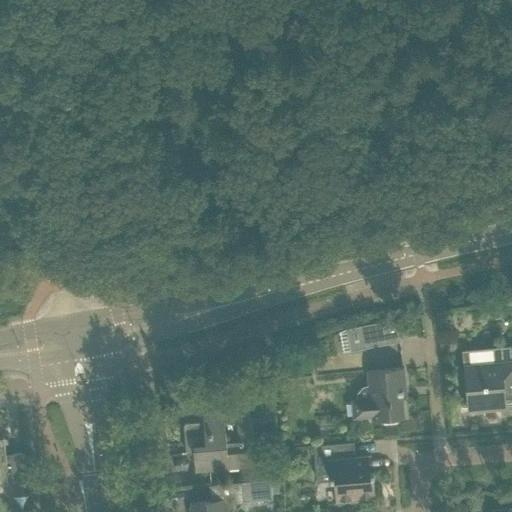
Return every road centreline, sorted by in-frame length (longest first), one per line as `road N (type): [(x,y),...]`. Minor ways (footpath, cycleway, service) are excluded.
road 1 (track): [(66,221),(511,126)]
road 2 (unclassified): [(205,310),(511,234)]
road 3 (track): [(59,286),(29,0)]
road 4 (residential): [(205,310),(65,323)]
road 5 (residential): [(87,351),(174,329),(205,310)]
road 6 (residential): [(441,458),(430,335)]
road 7 (tertiary): [(93,472),(87,351)]
road 8 (tertiary): [(59,357),(93,472)]
